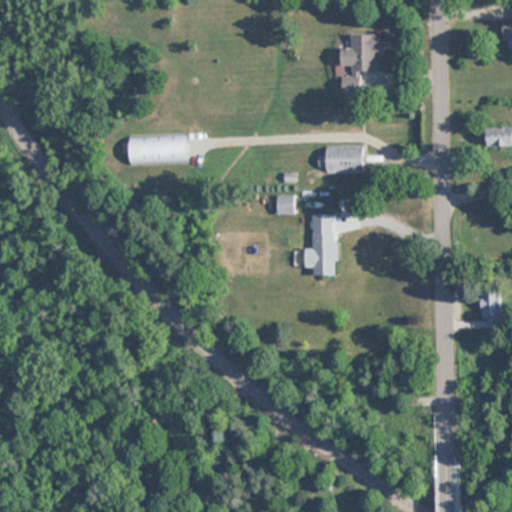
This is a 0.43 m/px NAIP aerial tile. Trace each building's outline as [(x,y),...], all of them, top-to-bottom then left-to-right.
[(380,33),(354,33),(354,47),(344,47),(344,66),(353,66),(353,74),(346,74),(346,91),(368,91),(368,83),(380,83),(380,33)] [(511,145),(511,125),(511,129),(489,130),(490,146),(511,145)] [(134,162),(191,160),(190,133),(132,135),(134,162)] [(327,172),(365,172),(365,149),(327,149),(327,172)] [(277,214),(296,214),(296,194),(277,194),(277,214)] [(308,267),(315,267),(316,274),(338,274),(337,213),(315,213),(316,247),(308,247),(308,267)] [(504,327),(504,288),(485,288),(485,327),(504,327)]
